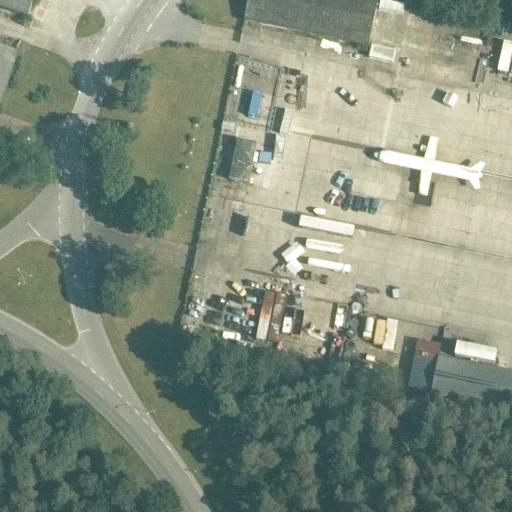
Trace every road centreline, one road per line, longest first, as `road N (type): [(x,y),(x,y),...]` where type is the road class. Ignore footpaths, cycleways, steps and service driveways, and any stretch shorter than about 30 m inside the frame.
road 1 (unclassified): [(70,189),(79,294),(111,405)]
road 2 (unclassified): [(144,0),(95,81),(70,189)]
road 3 (tertiary): [(0,326),(111,405)]
road 4 (tertiary): [(111,405),(194,511)]
